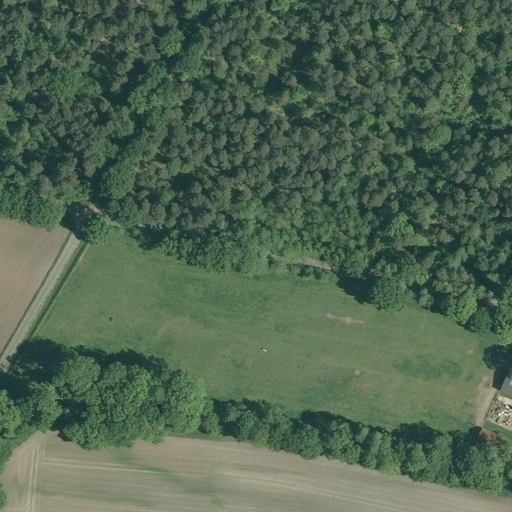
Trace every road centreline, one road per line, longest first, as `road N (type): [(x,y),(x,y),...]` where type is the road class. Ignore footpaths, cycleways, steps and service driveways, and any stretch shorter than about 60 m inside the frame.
road 1 (unclassified): [(0,374),(94,207),(511,306)]
road 2 (track): [(217,0),(94,207)]
